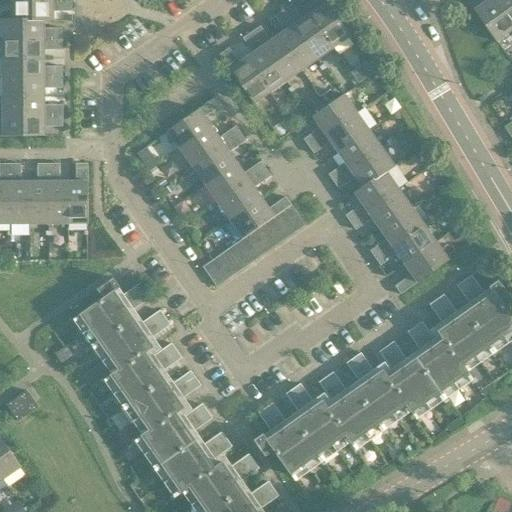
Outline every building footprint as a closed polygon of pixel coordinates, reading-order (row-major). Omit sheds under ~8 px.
[(309,14),(333,48),(349,37),(323,0),(309,0),(316,9),(309,14)] [(466,0),(496,42),(511,30),(511,25),(494,0),(488,0),(482,5),(478,0),(466,0)] [(511,0),(494,0),(511,25),(511,0)] [(11,1),(11,19),(11,21),(44,20),(44,21),(53,21),(53,12),(71,12),(71,1),(11,1)] [(302,19),(295,9),(292,4),(283,10),(317,60),(333,48),(309,14),(302,19)] [(317,60),(283,10),(274,17),(284,31),(277,36),(302,71),(317,60)] [(2,19),(2,40),(62,39),(62,29),(44,29),(44,21),(44,20),(11,21),(11,19),(2,19)] [(302,71),(277,36),(270,41),(260,26),(251,33),(286,82),(302,71)] [(286,82),(251,33),(242,39),(253,53),(246,58),(270,93),(286,82)] [(2,40),(2,58),(43,58),(43,50),(62,50),(62,39),(2,40)] [(270,93),(246,58),(239,63),(229,48),(219,55),(254,104),(270,93)] [(2,58),(2,78),(62,78),(62,67),(43,67),(43,58),(2,58)] [(2,78),(2,97),(44,97),(43,89),(62,88),(62,78),(2,78)] [(329,92),(321,97),(326,105),(334,99),(329,92)] [(308,147),(357,113),(344,95),(312,117),(320,128),(303,140),(308,147)] [(2,97),(2,116),(62,116),(62,105),(44,106),(44,97),(2,97)] [(167,132),(180,149),(211,128),(204,118),(221,106),(215,98),(167,132)] [(369,131),(357,113),(308,147),(313,154),(330,142),(337,153),(369,131)] [(63,127),(62,116),(2,116),(2,137),(45,136),(45,127),(63,127)] [(211,128),(180,149),(192,168),(241,134),(235,127),(218,139),(211,128)] [(369,131),(337,153),(345,163),(328,175),(333,182),(381,148),(369,131)] [(192,168),(205,185),(236,163),(229,153),(246,141),(241,134),(192,168)] [(381,148),(333,182),(338,189),(355,178),(362,187),(362,188),(386,172),(387,173),(394,167),(381,148)] [(236,163),(205,185),(217,203),(265,169),(260,162),(244,173),(236,163)] [(0,224),(10,225),(10,164),(0,164),(0,224)] [(10,225),(29,224),(29,182),(21,182),(20,164),(10,164),(10,225)] [(29,182),(29,224),(49,224),(48,164),(37,164),(37,182),(29,182)] [(49,224),(68,224),(68,182),(59,182),(59,164),(48,164),(49,224)] [(76,182),(68,182),(68,224),(88,224),(87,164),(76,164),(76,182)] [(156,167),(150,172),(154,177),(160,173),(156,167)] [(217,203),(230,221),(261,198),(254,188),(270,176),(265,169),(217,203)] [(362,188),(362,187),(354,193),(362,204),(345,216),(350,223),(398,189),(387,173),(386,172),(362,188)] [(163,178),(157,183),(161,188),(167,184),(163,178)] [(171,185),(163,190),(166,195),(174,190),(171,185)] [(379,229),(411,207),(398,189),(350,223),(355,230),(372,219),(379,229)] [(271,219),(280,213),(291,205),(285,197),(269,209),(261,198),(230,221),(242,239),(251,233),(261,226),(271,219)] [(305,225),(291,205),(280,213),(294,232),(305,225)] [(375,258),(423,225),(411,207),(379,229),(386,240),(370,251),(375,258)] [(294,232),(280,213),(271,219),(285,239),(294,232)] [(285,239),(271,219),(261,226),(275,246),(285,239)] [(404,264),(436,242),(423,225),(375,258),(380,266),(396,254),(404,264)] [(275,246),(261,226),(251,233),(265,253),(275,246)] [(251,233),(242,239),(242,240),(256,260),(265,253),(251,233)] [(256,260),(242,240),(232,246),(246,266),(256,260)] [(208,242),(202,246),(207,254),(213,250),(208,242)] [(436,242),(404,264),(411,275),(395,286),(400,295),(449,261),(436,242)] [(246,266),(232,246),(222,253),(236,273),(246,266)] [(236,273),(222,253),(213,260),(227,280),(236,273)] [(227,280),(213,260),(202,267),(216,287),(227,280)] [(394,374),(389,378),(388,378),(406,405),(406,406),(411,414),(468,373),(463,365),(511,330),(511,318),(502,304),(510,298),(498,281),(489,287),(493,293),(486,297),(471,276),(457,286),(472,307),(459,317),(444,295),(429,305),(444,327),(437,332),(443,340),(437,344),(422,322),(407,332),(422,354),(409,364),(393,342),(379,352),(394,374)] [(176,413),(176,414),(184,408),(179,401),(201,386),(191,371),(169,386),(165,380),(160,373),(181,358),(171,344),(150,359),(146,353),(154,348),(148,340),(170,325),(160,311),(138,326),(129,313),(151,298),(141,283),(119,298),(114,292),(120,288),(113,279),(97,290),(103,298),(79,315),(118,370),(110,375),(148,431),(149,432),(176,413)] [(63,348),(55,354),(61,363),(69,357),(72,355),(65,347),(63,348)] [(388,378),(389,378),(383,370),(376,375),(360,353),(346,363),(361,385),(348,394),(333,373),(319,383),(334,404),(328,408),(322,400),(315,406),(300,384),(285,394),(301,416),(288,425),(272,404),(258,414),(273,435),(267,440),(263,434),(254,441),(265,457),(273,451),(290,475),(345,436),(351,444),(406,406),(406,405),(388,378)] [(7,405),(7,406),(18,422),(38,407),(27,391),(7,405)] [(149,432),(148,431),(141,436),(181,493),(189,488),(205,511),(257,511),(278,496),(268,482),(247,497),(237,484),(259,469),(249,454),(227,469),(222,462),(214,467),(210,462),(232,447),(222,432),(200,448),(190,434),(212,419),(202,404),(180,419),(176,414),(176,413),(149,432)] [(0,476),(2,480),(21,467),(0,437),(0,476)]
